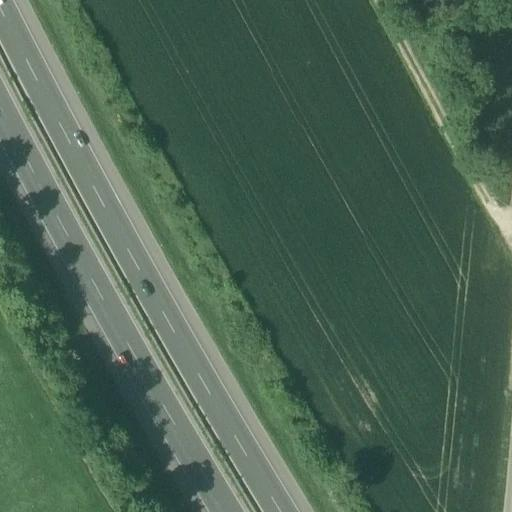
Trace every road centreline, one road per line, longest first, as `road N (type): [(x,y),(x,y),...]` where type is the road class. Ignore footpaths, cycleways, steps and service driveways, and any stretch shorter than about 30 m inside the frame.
road 1 (motorway): [(277,511),(81,174),(0,14)]
road 2 (motorway): [(0,110),(225,511)]
road 3 (track): [(382,0),(511,231)]
